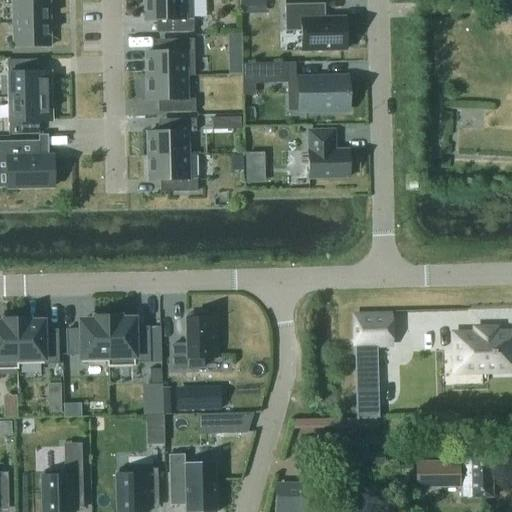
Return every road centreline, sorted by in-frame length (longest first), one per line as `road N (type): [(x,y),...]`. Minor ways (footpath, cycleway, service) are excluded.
road 1 (residential): [(0,288),(280,281)]
road 2 (residential): [(383,277),(379,0)]
road 3 (residential): [(280,281),(284,372),(245,511)]
road 4 (residential): [(110,0),(114,179)]
road 5 (residential): [(383,277),(511,275)]
